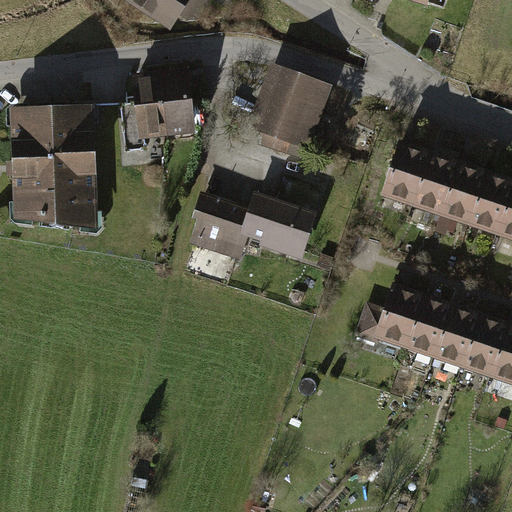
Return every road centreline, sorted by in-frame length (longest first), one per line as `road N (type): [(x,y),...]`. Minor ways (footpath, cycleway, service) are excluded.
road 1 (unclassified): [(438,101),(223,46),(0,71)]
road 2 (unknown): [(223,46),(177,283)]
road 3 (tertiary): [(438,101),(302,0)]
